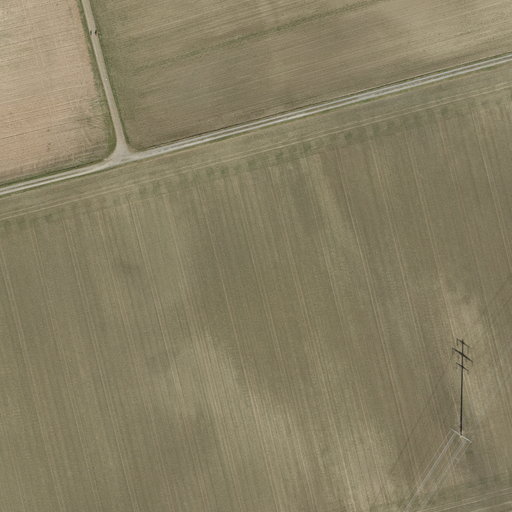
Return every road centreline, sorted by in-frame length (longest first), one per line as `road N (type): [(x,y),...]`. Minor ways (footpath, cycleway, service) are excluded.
road 1 (track): [(0,190),(511,58)]
road 2 (track): [(126,159),(86,0)]
